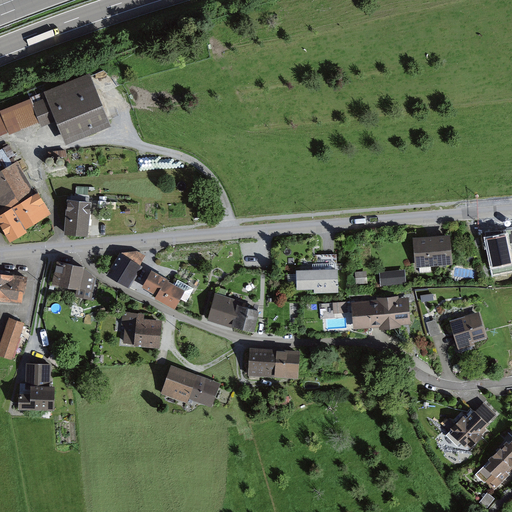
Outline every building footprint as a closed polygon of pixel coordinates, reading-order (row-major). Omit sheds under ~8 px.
[(56,119),(65,141),(108,124),(90,78),(46,96),(48,100),(56,119)] [(48,100),(35,105),(33,100),(0,113),(0,133),(8,130),(10,134),(42,121),(43,124),(56,119),(48,100)] [(37,194),(8,146),(0,150),(0,166),(21,204),(37,194)] [(0,216),(13,209),(21,204),(0,166),(0,216)] [(25,230),(51,215),(38,193),(37,194),(21,204),(13,209),(19,220),(25,230)] [(91,204),(68,202),(64,235),(87,237),(91,204)] [(19,220),(13,209),(0,216),(0,226),(10,243),(27,233),(25,230),(19,220)] [(453,238),(418,240),(419,268),(454,266),(453,238)] [(113,275),(132,287),(146,265),(147,254),(126,254),(113,275)] [(85,268),(58,262),(53,285),(98,295),(100,284),(85,268)] [(315,270),(300,271),(300,276),(294,276),(294,283),(301,283),(301,289),(319,289),(319,293),(342,292),(342,262),(315,263),(315,270)] [(407,269),(381,271),(382,284),(407,283),(407,269)] [(159,272),(150,289),(161,296),(160,299),(179,310),(186,298),(191,301),(198,289),(179,278),(177,282),(159,272)] [(369,272),(360,273),(362,283),(371,282),(369,272)] [(3,277),(0,276),(0,297),(26,302),(30,279),(3,274),(3,277)] [(224,292),(219,290),(210,318),(226,324),(234,299),(223,296),(224,292)] [(245,303),(234,299),(226,324),(254,333),(258,319),(260,313),(243,307),(245,303)] [(397,301),(357,304),(358,330),(400,328),(400,325),(416,324),(415,303),(397,304),(397,301)] [(323,317),(335,317),(335,302),(322,303),(323,317)] [(349,304),(337,305),(338,314),(350,313),(349,304)] [(149,317),(122,314),(121,325),(126,326),(124,347),(162,351),(165,324),(148,322),(149,317)] [(484,316),(453,324),(459,349),(490,341),(484,316)] [(436,319),(428,322),(433,336),(440,333),(436,319)] [(12,320),(0,353),(0,356),(13,362),(27,325),(12,320)] [(52,352),(47,358),(59,366),(63,360),(52,352)] [(301,354),(252,352),(251,378),(300,380),(301,354)] [(48,364),(26,364),(26,385),(48,385),(48,364)] [(222,386),(172,367),(161,395),(193,406),(195,401),(214,408),(222,386)] [(26,385),(20,385),(20,410),(56,409),(56,385),(48,385),(26,385)] [(479,410),(450,440),(461,452),(467,446),(474,453),(484,442),(479,437),(492,424),(479,410)] [(506,450),(483,473),(498,487),(511,473),(511,446),(508,451),(506,450)] [(49,482),(41,488),(48,496),(56,490),(49,482)] [(473,505),(478,511),(480,511),(490,504),(483,497),(473,505)]
